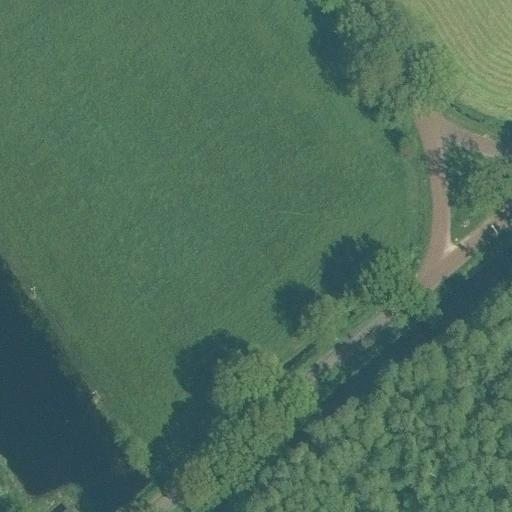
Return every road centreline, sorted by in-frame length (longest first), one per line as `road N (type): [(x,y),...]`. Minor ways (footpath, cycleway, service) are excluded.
road 1 (tertiary): [(157,511),(432,278)]
road 2 (unclassified): [(429,120),(439,191),(432,278)]
road 3 (unclassified): [(429,120),(349,0)]
